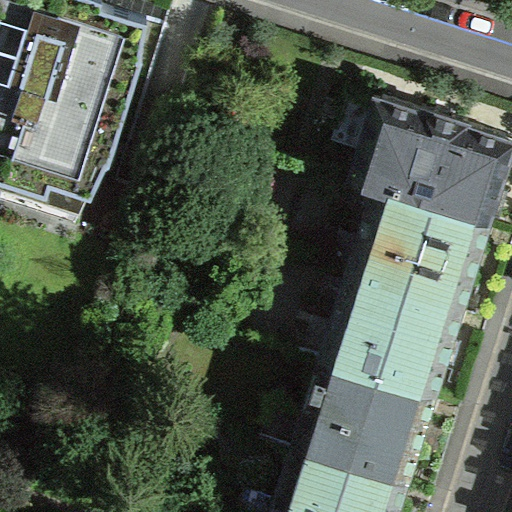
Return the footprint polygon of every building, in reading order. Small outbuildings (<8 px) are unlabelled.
[(0,0),(0,173),(47,188),(50,177),(91,190),(107,155),(109,156),(142,51),(140,51),(147,13),(105,0),(0,0)] [(375,90),(349,171),(374,179),(489,216),(511,144),(511,133),(468,119),(469,116),(441,107),(423,102),(423,105),(375,90)] [(489,216),(374,179),(347,265),(462,302),(472,269),(489,216)] [(462,302),(347,265),(319,351),(434,387),(446,352),(462,302)] [(273,393),(262,427),(292,436),(407,473),(419,436),(434,387),(319,351),(303,403),(273,393)] [(268,511),(394,511),(407,473),(292,436),(268,511)]
